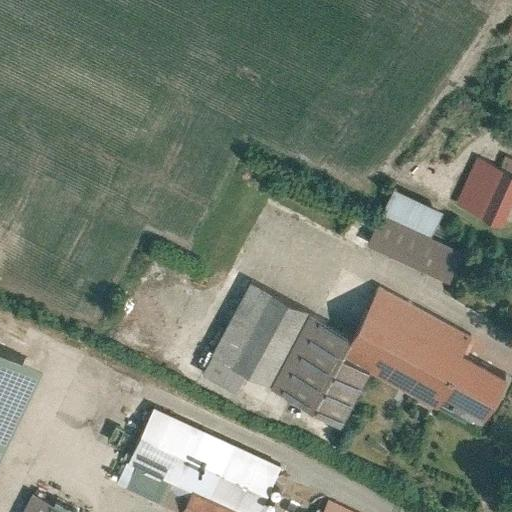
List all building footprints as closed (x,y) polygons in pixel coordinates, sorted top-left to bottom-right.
[(511,151),(507,150),(502,162),(511,165),(511,151)] [(511,165),(502,162),(481,154),(462,203),(511,222),(511,165)] [(389,208),(439,232),(453,203),(403,179),(389,208)] [(439,232),(389,208),(373,240),(454,279),(469,247),(439,232)] [(256,372),(280,385),(321,308),(259,275),(209,368),(247,388),(256,372)] [(482,334),(383,281),(360,323),(324,304),(321,308),(280,385),(350,423),(379,370),(444,404),(453,387),(502,413),(511,393),(511,365),(475,345),(482,334)] [(0,481),(56,359),(0,333),(0,481)] [(159,401),(134,454),(181,476),(205,488),(255,511),(265,511),(289,463),(159,401)] [(170,499),(181,476),(134,454),(123,476),(170,499)] [(94,511),(43,486),(29,511),(94,511)] [(255,511),(205,488),(192,511),(255,511)] [(367,511),(333,495),(324,511),(367,511)]
